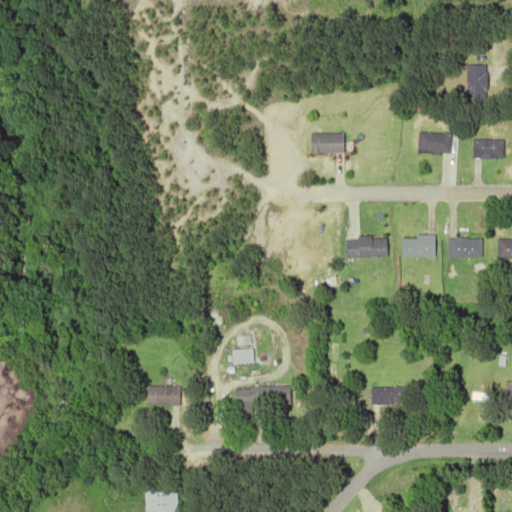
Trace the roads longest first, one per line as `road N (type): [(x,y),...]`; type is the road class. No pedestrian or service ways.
road 1 (residential): [(302,191),(511,191)]
road 2 (residential): [(386,452),(191,452)]
road 3 (tertiary): [(511,448),(386,452)]
